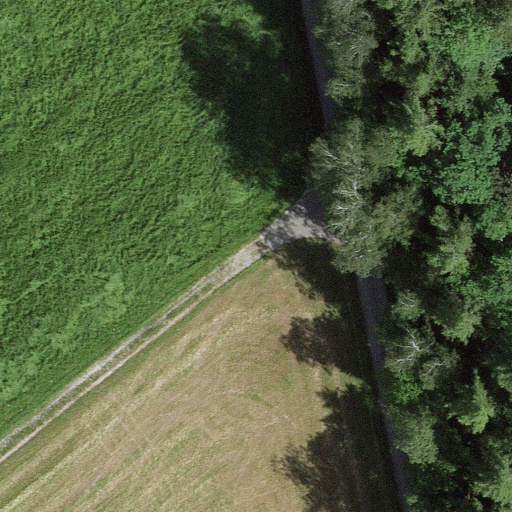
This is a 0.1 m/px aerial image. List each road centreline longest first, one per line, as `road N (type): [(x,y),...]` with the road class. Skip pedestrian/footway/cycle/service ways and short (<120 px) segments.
road 1 (track): [(411,511),(308,0)]
road 2 (track): [(346,205),(304,213),(0,455)]
